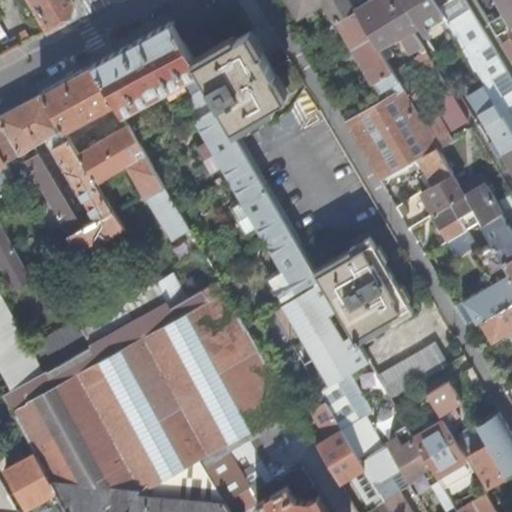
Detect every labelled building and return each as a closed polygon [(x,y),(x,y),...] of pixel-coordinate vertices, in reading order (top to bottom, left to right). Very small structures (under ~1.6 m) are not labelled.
[(30,0),(48,32),(69,20),(74,5),(71,0),(30,0)] [(352,0),(291,0),(300,15),(320,3),(324,0),(325,0),(338,21),(340,20),(358,9),(358,8),(352,0)] [(325,0),(324,0),(320,3),(333,24),(338,21),(325,0)] [(415,29),(396,0),(371,0),(358,8),(358,9),(389,60),(396,56),(389,43),(402,36),(412,53),(419,49),(423,55),(428,52),(415,29)] [(396,0),(415,29),(417,28),(421,26),(404,0),(396,0)] [(452,27),(435,0),(404,0),(421,26),(430,41),(452,27)] [(435,0),(452,27),(461,42),(486,84),(511,125),(511,78),(465,0),(435,0)] [(511,0),(498,0),(506,13),(490,23),(498,35),(511,26),(511,0)] [(346,30),(387,100),(406,89),(396,72),(389,60),(358,9),(340,20),(346,30)] [(333,24),(327,28),(333,38),(346,30),(340,20),(338,21),(333,24)] [(195,64),(170,23),(131,45),(94,65),(117,103),(124,116),(200,74),(195,64)] [(29,28),(17,34),(23,45),(35,39),(29,28)] [(227,45),(195,64),(200,74),(233,129),(290,94),(274,68),(264,50),(260,52),(248,32),(227,45)] [(428,52),(423,55),(415,60),(439,98),(451,90),(428,52)] [(306,85),(290,58),(274,68),(290,94),(306,85)] [(117,103),(94,65),(65,81),(42,93),(67,131),(117,103)] [(428,125),(437,139),(449,133),(422,87),(418,88),(413,78),(415,77),(407,65),(396,72),(406,89),(428,125)] [(511,148),(511,125),(486,84),(469,94),(482,116),(485,114),(490,122),(488,124),(505,153),(511,148)] [(387,100),(374,107),(377,112),(381,111),(385,117),(400,108),(415,133),(428,125),(406,89),(387,100)] [(470,122),(451,90),(439,98),(436,99),(455,130),(470,122)] [(12,109),(0,116),(0,149),(6,160),(7,162),(21,154),(70,235),(76,231),(74,226),(83,221),(41,153),(33,157),(28,150),(48,137),(66,167),(65,168),(74,182),(76,181),(98,219),(85,227),(97,246),(87,252),(94,264),(120,250),(127,261),(142,252),(128,228),(127,228),(98,183),(80,153),(67,131),(42,93),(12,109)] [(232,132),(217,107),(196,120),(296,292),(319,279),(312,267),(232,132)] [(383,180),(403,168),(412,163),(400,142),(385,117),(381,111),(377,112),(374,107),(348,123),(364,149),(383,180)] [(385,117),(400,142),(415,133),(400,108),(385,117)] [(129,124),(80,153),(98,183),(130,165),(175,238),(192,228),(129,124)] [(412,163),(420,158),(439,147),(435,141),(437,139),(428,125),(415,133),(400,142),(412,163)] [(439,147),(439,148),(453,140),(449,133),(437,139),(435,141),(439,147)] [(436,184),(455,174),(444,156),(439,148),(439,147),(420,158),(435,184),(436,184)] [(383,180),(389,192),(394,189),(409,179),(403,168),(383,180)] [(435,184),(423,191),(437,214),(468,196),(463,188),(455,174),(436,184),(435,184)] [(475,208),(482,221),(485,225),(504,212),(482,176),(463,188),(468,196),(475,208)] [(507,211),(511,207),(511,196),(511,194),(501,201),(507,211)] [(436,214),(452,240),(458,236),(474,226),(466,213),(475,208),(468,196),(437,214),(436,214)] [(405,203),(398,207),(405,217),(411,213),(405,203)] [(507,262),(511,258),(511,227),(507,220),(511,216),(511,207),(507,211),(504,212),(485,225),(507,262)] [(479,323),(483,321),(511,302),(511,270),(507,262),(485,225),(482,221),(474,226),(458,236),(452,240),(464,260),(475,254),(493,285),(466,301),(479,323)] [(33,279),(0,222),(0,261),(16,289),(33,279)] [(76,231),(70,235),(82,254),(87,252),(97,246),(85,227),(76,231)] [(371,235),(316,268),(322,279),(361,344),(416,311),(371,235)] [(147,262),(154,274),(159,282),(171,274),(157,248),(144,256),(147,262)] [(69,267),(61,254),(48,262),(56,275),(69,267)] [(110,284),(116,295),(154,274),(147,262),(110,284)] [(174,273),(171,274),(159,282),(173,306),(188,297),(174,273)] [(77,317),(81,325),(92,345),(138,423),(170,404),(207,465),(230,451),(252,439),(247,430),(295,403),(248,325),(240,310),(227,288),(221,279),(188,297),(173,306),(159,282),(154,274),(116,295),(77,317)] [(350,373),(371,361),(361,344),(322,279),(284,302),(333,383),(336,381),(350,373)] [(239,281),(227,288),(240,310),(252,302),(239,281)] [(0,367),(12,389),(44,372),(33,352),(0,292),(0,367)] [(511,302),(483,321),(495,342),(511,331),(511,302)] [(65,334),(76,354),(92,345),(81,325),(65,334)] [(33,352),(44,372),(76,354),(65,334),(33,352)] [(391,399),(449,365),(436,343),(380,377),(391,399)] [(12,389),(4,394),(35,451),(68,511),(234,511),(207,465),(170,404),(138,423),(92,345),(76,354),(44,372),(12,389)] [(373,412),(350,373),(336,381),(359,419),(366,415),(373,412)] [(463,400),(450,379),(428,393),(444,420),(446,424),(459,416),(453,406),(463,400)] [(438,476),(414,437),(403,444),(398,435),(383,444),(366,415),(359,419),(336,381),(333,383),(322,389),(383,493),(387,500),(394,511),(413,511),(401,490),(411,484),(417,493),(422,490),(440,479),(438,476)] [(383,493),(322,389),(307,397),(329,433),(353,474),(370,501),(383,493)] [(252,439),(275,477),(277,481),(290,473),(304,464),(324,451),(317,441),(295,403),(247,430),(252,439)] [(507,475),(511,471),(511,431),(500,412),(478,426),(481,430),(507,475)] [(446,424),(444,420),(414,437),(438,476),(467,458),(446,424)] [(414,437),(407,425),(396,432),(398,435),(403,444),(414,437)] [(507,475),(481,430),(463,441),(490,485),(507,475)] [(359,511),(364,511),(387,500),(383,493),(370,501),(353,474),(329,433),(317,441),(324,451),(342,482),(359,511)] [(230,451),(241,468),(254,461),(267,482),(275,477),(252,439),(230,451)] [(4,464),(30,511),(68,511),(35,451),(12,464),(9,461),(4,464)] [(230,451),(207,465),(234,511),(240,511),(259,501),(241,468),(230,451)] [(306,490),(316,484),(304,464),(290,473),(300,489),(306,490)] [(460,511),(458,509),(455,502),(440,479),(422,490),(432,507),(444,500),(449,510),(445,511),(460,511)] [(259,501),(265,511),(332,511),(321,493),(315,497),(297,497),(289,484),(259,501)] [(499,511),(487,492),(464,505),(458,509),(460,511),(499,511)] [(461,499),(455,502),(458,509),(464,505),(461,499)] [(364,511),(394,511),(387,500),(364,511)]
